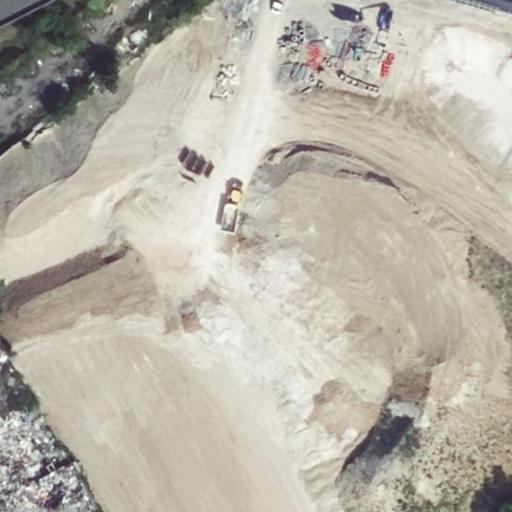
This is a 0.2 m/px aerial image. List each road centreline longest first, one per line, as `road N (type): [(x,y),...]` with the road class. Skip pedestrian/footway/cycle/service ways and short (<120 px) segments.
road 1 (unknown): [(386,0),(511,223)]
road 2 (residential): [(137,0),(0,119)]
